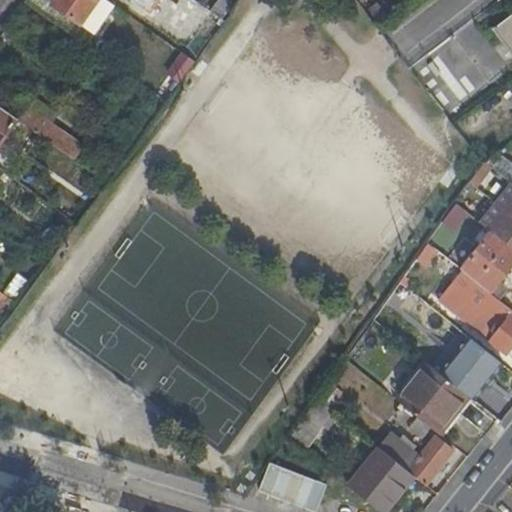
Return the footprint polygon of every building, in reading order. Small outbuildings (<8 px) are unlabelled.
[(81,26),(99,0),(56,0),(52,6),(81,26)] [(129,0),(147,12),(155,0),(129,0)] [(228,0),(221,0),(212,13),(223,20),(233,6),(228,0)] [(397,6),(391,0),(381,0),(379,1),(388,13),(397,6)] [(511,8),(492,23),(511,49),(511,8)] [(473,23),(416,65),(449,109),(506,67),(473,23)] [(185,83),(196,59),(181,52),(169,75),(185,83)] [(72,80),(63,92),(90,111),(99,99),(72,80)] [(22,115),(18,121),(74,160),(84,146),(52,124),(36,113),(42,104),(34,98),(22,115)] [(36,113),(52,124),(58,115),(42,104),(36,113)] [(3,143),(18,121),(0,108),(0,159),(3,162),(12,149),(3,143)] [(137,110),(110,147),(121,154),(148,117),(137,110)] [(511,161),(501,153),(485,164),(511,183),(511,161)] [(511,184),(497,203),(511,215),(511,184)] [(492,232),(511,247),(511,215),(497,203),(481,223),(492,232)] [(457,234),(471,214),(459,205),(445,225),(457,234)] [(511,247),(492,232),(463,269),(492,292),(501,299),(508,290),(499,283),(511,269),(511,247)] [(511,349),(511,315),(511,313),(511,307),(501,299),(492,292),(463,269),(440,300),(508,354),(511,349)] [(10,308),(15,302),(0,291),(0,310),(4,304),(10,308)] [(475,342),(446,377),(469,395),(475,400),(504,366),(475,342)] [(397,399),(427,363),(423,359),(393,396),(397,399)] [(427,363),(397,399),(420,417),(434,428),(442,434),(453,420),(451,418),(469,395),(446,377),(427,363)] [(343,392),(330,383),(319,399),(331,408),(343,392)] [(453,420),(442,434),(446,437),(475,400),(474,399),(469,395),(451,418),(453,420)] [(307,450),(334,411),(331,408),(319,399),(291,438),(307,450)] [(426,437),(434,428),(420,417),(412,426),(426,437)] [(391,439),(383,450),(414,474),(427,485),(437,473),(442,477),(452,464),(447,460),(455,450),(438,436),(418,461),(391,439)] [(384,511),(414,474),(383,450),(379,446),(350,484),(384,511)]
